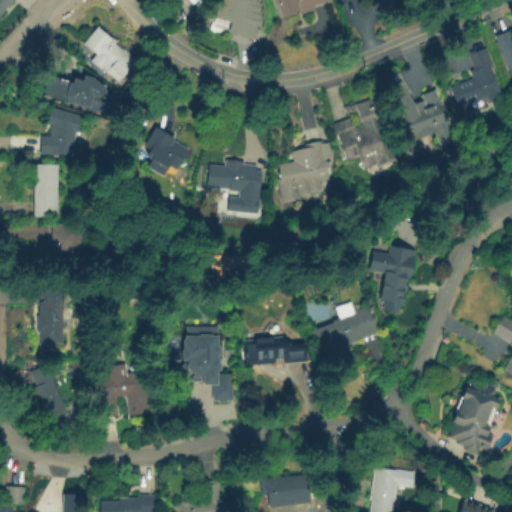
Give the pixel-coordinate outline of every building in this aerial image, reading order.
[(13,0),(0,16),(0,0),(13,0)] [(211,0),(196,18),(192,14),(200,6),(193,0),(211,0)] [(255,40),(228,32),(231,21),(216,17),(220,0),(259,0),(259,2),(262,3),(260,11),(262,12),(261,17),(263,18),(261,26),(259,26),(255,40)] [(280,16),(275,0),(330,0),(313,4),(314,10),(300,14),(299,11),(280,16)] [(138,59),(118,81),(103,68),(102,70),(91,60),(96,54),(84,42),(98,26),(111,38),(113,35),(118,39),(115,42),(124,50),(126,49),(138,59)] [(511,83),(495,35),(511,28),(511,83)] [(486,46),(493,64),(490,65),(502,95),(488,100),(486,95),(457,107),(449,86),(472,77),(469,70),(473,69),(468,54),(486,46)] [(36,93),(42,73),(69,81),(70,77),(79,79),(80,74),(92,77),(91,79),(95,80),(95,82),(99,84),(99,85),(102,86),(101,89),(103,89),(101,94),(115,98),(110,114),(97,110),(96,112),(85,109),(86,107),(36,93)] [(435,86),(443,108),(417,118),(418,121),(399,128),(388,100),(407,93),(408,96),(435,86)] [(363,168),(358,155),(346,160),(336,134),(334,134),(329,122),(347,116),(343,106),(350,104),(350,105),(361,101),(378,95),(386,117),(382,119),(397,159),(379,167),(377,163),(363,168)] [(51,107),(81,115),(80,133),(75,132),(73,155),(40,153),(41,135),(50,136),(51,125),(46,124),(51,107)] [(154,127),(189,147),(176,170),(168,165),(161,176),(146,167),(151,159),(146,156),(150,149),(144,145),(154,127)] [(278,164),(293,161),(291,151),(305,148),(304,142),(323,138),(324,142),(331,141),(334,156),(326,158),(326,161),(330,160),(332,172),(328,173),(329,178),(319,180),(321,190),(308,193),(307,190),(300,191),(301,199),(282,203),(277,178),(281,177),(278,164)] [(206,187),(208,161),(225,162),(225,158),(244,160),(244,163),(259,164),(257,190),(263,191),(260,217),(223,214),(225,188),(206,187)] [(57,163),(58,215),(33,216),(33,164),(57,163)] [(51,222),(74,223),(74,230),(78,230),(78,250),(73,250),(73,257),(50,257),(51,222)] [(82,235),(104,234),(104,237),(100,238),(99,239),(98,241),(98,242),(98,244),(83,245),(82,235)] [(410,281),(393,278),(385,281),(395,308),(379,313),(371,289),(375,288),(366,264),(385,258),(387,248),(400,251),(398,258),(413,260),(410,281)] [(44,287),(63,287),(63,305),(62,305),(62,343),(54,343),(54,346),(36,346),(36,315),(38,315),(38,302),(44,302),(44,287)] [(375,332),(341,346),(343,349),(319,359),(308,331),(331,322),(330,321),(337,318),(333,308),(346,302),(350,312),(364,307),(375,332)] [(501,316),(511,323),(511,375),(500,367),(511,349),(511,347),(490,332),(501,316)] [(244,365),(242,354),(245,354),(244,344),(254,343),(253,338),(271,336),(271,341),(285,339),(285,345),(303,343),(305,360),(283,363),(282,357),(273,358),(274,362),(244,365)] [(191,353),(219,354),(217,378),(213,378),(212,385),(219,385),(218,403),(189,402),(191,353)] [(117,415),(100,417),(97,382),(101,381),(101,376),(106,376),(105,364),(123,362),(125,373),(140,372),(141,380),(147,379),(151,414),(127,416),(125,395),(115,396),(117,415)] [(47,426),(41,413),(39,414),(33,399),(35,398),(30,388),(35,385),(30,372),(47,365),(53,379),(51,380),(66,413),(60,416),(61,419),(47,426)] [(472,454),(460,449),(461,447),(452,444),(453,441),(445,438),(451,422),(448,421),(462,387),(468,390),(471,382),(476,384),(477,382),(484,384),(483,386),(492,390),(489,397),(495,400),(496,402),(494,407),(492,408),(482,433),(487,435),(482,449),(475,446),(472,454)] [(388,511),(366,511),(368,500),(367,500),(372,467),(398,471),(396,484),(392,484),(388,511)] [(307,501),(266,507),(264,495),(260,496),(257,478),(278,476),(278,477),(303,473),(307,501)] [(172,511),(171,504),(179,503),(178,501),(189,499),(189,501),(203,498),(200,482),(218,479),(221,496),(220,496),(222,511),(172,511)] [(4,503),(5,486),(25,487),(23,504),(4,503)] [(99,511),(99,500),(117,501),(117,497),(136,497),(136,495),(154,495),(154,511),(99,511)] [(452,511),(458,497),(484,507),(483,509),(486,510),(485,511),(452,511)]
